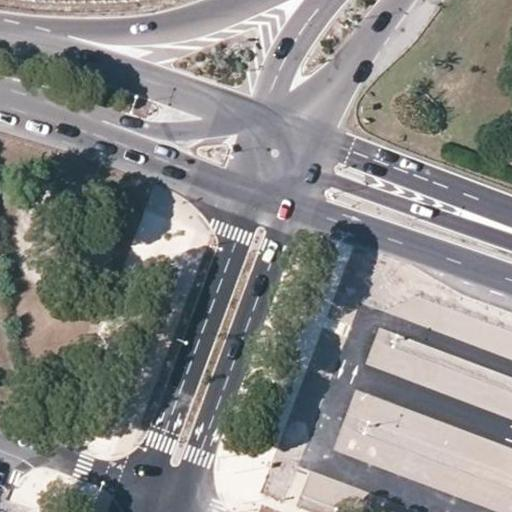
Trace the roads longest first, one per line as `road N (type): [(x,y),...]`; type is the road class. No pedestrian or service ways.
road 1 (tertiary): [(170,509),(198,456),(283,204)]
road 2 (tertiary): [(239,191),(234,234),(171,426),(140,494)]
road 3 (primary): [(258,118),(31,40)]
road 4 (primary): [(283,204),(511,278)]
road 5 (primary): [(511,220),(477,226),(297,168)]
road 6 (trunk): [(248,0),(143,30),(91,28),(31,40)]
road 7 (primary): [(511,208),(309,135)]
road 8 (trunk): [(309,135),(396,0)]
road 9 (residential): [(140,494),(0,437)]
road 10 (primary): [(0,104),(138,152)]
road 11 (trunk): [(321,0),(300,26),(258,118)]
road 12 (primary): [(138,152),(168,132),(258,118)]
